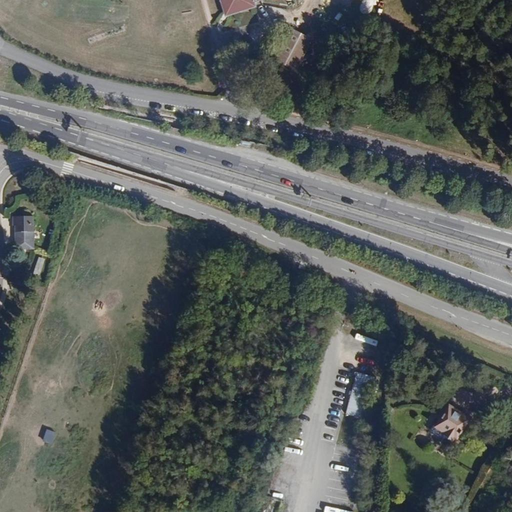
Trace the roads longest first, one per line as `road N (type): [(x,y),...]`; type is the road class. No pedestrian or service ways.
road 1 (residential): [(511,335),(204,211),(0,152)]
road 2 (unclassified): [(511,182),(92,83),(0,46)]
road 3 (primary): [(428,222),(0,101)]
road 4 (primary): [(167,163),(511,290)]
road 5 (primary): [(167,163),(511,265)]
road 6 (primary): [(0,116),(167,163)]
